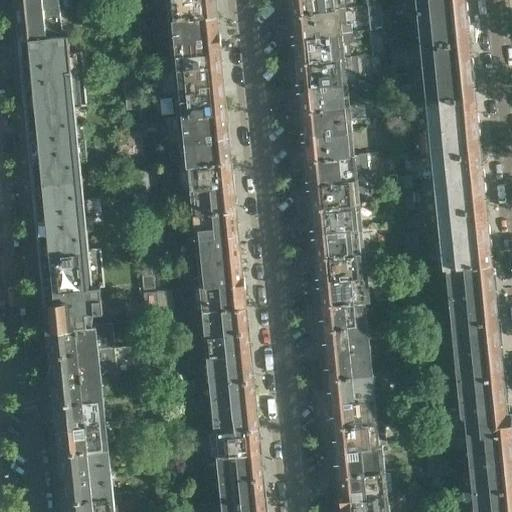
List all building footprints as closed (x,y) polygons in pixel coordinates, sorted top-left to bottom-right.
[(56,11),(55,0),(16,0),(18,15),(56,11)] [(216,15),(214,0),(167,0),(168,4),(172,4),(174,19),(216,15)] [(330,9),(329,0),(291,0),(293,13),(330,9)] [(466,12),(464,0),(420,0),(416,1),(418,17),(466,12)] [(337,25),(335,9),(330,9),(293,13),(295,38),(342,33),(341,24),(337,25)] [(59,35),(56,11),(18,15),(21,39),(59,35)] [(468,40),(466,12),(418,17),(420,34),(424,33),(425,45),(468,40)] [(219,39),(216,15),(174,19),(172,19),(175,44),(219,39)] [(340,57),(339,42),(343,41),(342,33),(295,38),(297,62),(340,57)] [(85,255),(70,103),(82,102),(78,54),(66,55),(64,34),(59,35),(21,39),(46,301),(45,302),(48,330),(49,330),(92,325),(91,312),(99,311),(96,287),(100,287),(97,254),(85,255)] [(221,64),(219,39),(175,44),(177,68),(221,64)] [(471,68),(468,40),(425,45),(426,56),(422,56),(424,73),(471,68)] [(342,73),(340,57),(297,62),(300,86),(347,81),(346,73),(342,73)] [(224,88),(221,64),(177,68),(179,92),(224,88)] [(474,96),(471,68),(424,73),(425,89),(429,89),(430,100),(474,96)] [(345,106),(344,90),(348,90),(347,81),(300,86),(302,110),(345,106)] [(136,84),(124,85),(125,98),(137,97),(136,84)] [(226,112),(224,88),(179,92),(182,117),(226,112)] [(477,124),(474,96),(430,100),(432,112),(428,112),(429,128),(477,124)] [(347,122),(345,106),(302,110),(305,135),(352,130),(351,121),(347,122)] [(229,136),(226,112),(182,117),(184,141),(229,136)] [(480,152),(477,124),(429,128),(431,145),(435,144),(436,156),(480,152)] [(350,154),(349,139),(353,138),(352,130),(305,135),(307,158),(350,154)] [(231,161),(229,136),(184,141),(187,165),(192,165),(231,161)] [(482,179),(480,152),(436,156),(437,167),(433,168),(435,184),(482,179)] [(351,154),(350,154),(307,158),(310,180),(353,176),(351,154)] [(234,185),(231,161),(192,165),(194,189),(234,185)] [(356,201),(353,176),(310,180),(312,205),(356,201)] [(485,207),(482,179),(435,184),(437,201),(441,200),(442,212),(485,207)] [(236,209),(234,185),(194,189),(197,213),(236,209)] [(358,225),(356,201),(312,205),(314,229),(358,225)] [(488,235),(485,207),(442,212),(443,223),(439,223),(441,240),(488,235)] [(238,234),(236,209),(197,213),(199,237),(238,234)] [(361,249),(358,225),(314,229),(317,254),(361,249)] [(241,258),(238,234),(199,237),(201,262),(241,258)] [(491,263),(488,235),(441,240),(442,256),(446,256),(447,268),(451,267),(491,263)] [(363,273),(361,249),(317,254),(319,278),(363,273)] [(243,282),(241,258),(201,262),(204,286),(243,282)] [(494,291),(491,263),(451,267),(452,279),(447,280),(449,295),(494,291)] [(366,301),(363,273),(319,278),(322,305),(361,301),(366,301)] [(246,306),(243,282),(204,286),(206,310),(246,306)] [(496,319),(494,291),(449,295),(450,311),(455,311),(456,323),(496,319)] [(364,325),(361,301),(322,305),(325,329),(364,325)] [(248,331),(246,306),(206,310),(209,335),(248,331)] [(499,347),(496,319),(456,323),(458,336),(453,336),(455,352),(499,347)] [(95,350),(92,325),(49,330),(52,354),(95,350)] [(366,349),(364,325),(325,329),(327,353),(366,349)] [(251,355),(248,331),(209,335),(211,359),(251,355)] [(502,375),(499,347),(455,352),(456,367),(461,367),(462,379),(502,375)] [(369,373),(366,349),(327,353),(330,377),(369,373)] [(97,374),(95,350),(52,354),(54,378),(97,374)] [(253,379),(251,355),(211,359),(214,383),(253,379)] [(371,398),(369,373),(330,377),(332,402),(371,398)] [(100,398),(97,374),(54,378),(57,402),(100,398)] [(505,403),(502,375),(462,379),(463,392),(459,392),(460,408),(505,403)] [(255,403),(253,379),(214,383),(216,407),(255,403)] [(102,422),(100,398),(57,402),(59,426),(102,422)] [(373,422),(371,398),(332,402),(334,426),(373,422)] [(258,428),(255,403),(216,407),(219,432),(258,428)] [(511,431),(510,409),(506,409),(505,403),(460,408),(461,415),(464,418),(466,417),(467,424),(471,424),(472,435),(511,431)] [(105,446),(102,422),(59,426),(62,451),(105,446)] [(376,446),(373,422),(334,426),(337,450),(376,446)] [(260,452),(258,428),(219,432),(221,456),(260,452)] [(511,459),(511,433),(511,431),(472,435),(473,446),(469,447),(471,463),(511,459)] [(381,470),(379,455),(383,454),(383,445),(376,446),(337,450),(339,475),(381,470)] [(107,471),(105,446),(62,451),(64,475),(107,471)] [(263,476),(260,452),(221,456),(224,480),(263,476)] [(511,487),(511,459),(471,463),(472,480),(477,480),(478,491),(511,487)] [(383,486),(381,470),(339,475),(342,499),(388,494),(387,486),(383,486)] [(109,495),(107,471),(64,475),(66,499),(109,495)] [(265,501),(263,476),(224,480),(226,504),(265,501)] [(511,511),(511,487),(478,491),(479,503),(475,503),(475,511),(511,511)] [(385,511),(384,503),(388,503),(388,494),(342,499),(343,511),(385,511)] [(111,511),(109,495),(66,499),(67,511),(111,511)] [(266,511),(265,501),(226,504),(227,511),(266,511)]
